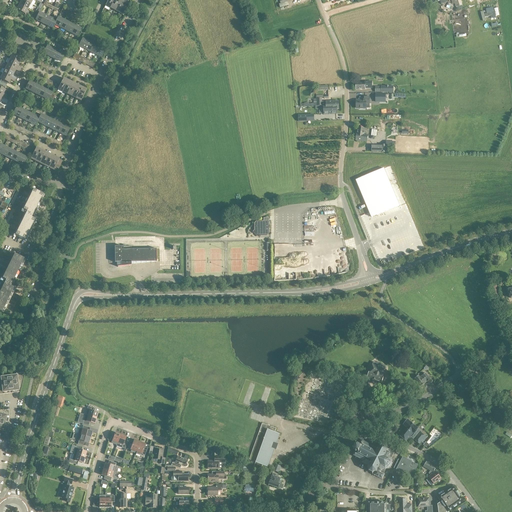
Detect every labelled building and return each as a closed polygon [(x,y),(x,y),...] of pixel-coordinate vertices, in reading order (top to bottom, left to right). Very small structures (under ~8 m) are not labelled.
[(21,2),(19,5),(29,10),(29,9),(29,8),(31,5),(21,0),(17,0),(21,2)] [(108,0),(105,6),(110,9),(114,0),(108,0)] [(119,0),(114,0),(110,9),(114,11),(119,0)] [(121,0),(119,0),(114,11),(119,13),(125,1),(121,0)] [(129,4),(125,1),(119,13),(124,15),(129,4)] [(28,11),(29,10),(19,5),(17,8),(12,5),(11,7),(25,15),(28,10),(28,11)] [(40,13),(36,20),(41,23),(45,15),(40,13)] [(51,18),(45,15),(41,23),(47,26),(51,18)] [(55,25),(60,28),(64,20),(58,17),(56,21),(57,21),(54,25),(55,25)] [(57,21),(56,21),(51,18),(47,26),(53,29),(55,25),(54,25),(57,21)] [(64,20),(60,28),(66,31),(70,23),(64,20)] [(66,31),(71,34),(75,26),(70,23),(66,31)] [(77,36),(81,29),(75,26),(71,34),(77,36)] [(79,47),(84,49),(88,42),(82,39),(79,47)] [(88,42),(84,49),(83,51),(86,53),(87,51),(90,52),(94,45),(88,42)] [(90,52),(96,55),(99,48),(94,45),(90,52)] [(43,54),(49,57),(53,49),(47,46),(43,54)] [(101,58),(105,50),(99,48),(96,55),(101,58)] [(59,52),(53,49),(49,57),(55,60),(59,52)] [(13,53),(7,50),(5,54),(10,56),(10,55),(12,55),(11,57),(10,57),(9,58),(19,63),(21,60),(24,61),(25,59),(13,53)] [(64,55),(59,52),(55,60),(61,63),(64,55)] [(18,66),(19,63),(9,58),(9,59),(10,59),(8,63),(20,70),(22,70),(23,68),(18,66)] [(5,67),(4,68),(14,73),(16,70),(19,72),(20,70),(8,63),(6,68),(5,67)] [(13,76),(14,73),(4,68),(4,69),(5,70),(3,74),(15,80),(17,81),(18,79),(13,76)] [(0,78),(0,77),(0,79),(1,80),(0,81),(0,83),(1,83),(6,86),(8,83),(9,84),(11,80),(14,82),(15,80),(3,74),(0,78)] [(57,90),(62,92),(68,81),(63,78),(57,90)] [(29,81),(26,88),(25,89),(31,92),(35,84),(29,81)] [(67,95),(68,93),(73,83),(68,81),(62,92),(67,95)] [(356,83),(356,90),(365,90),(365,89),(369,89),(369,82),(365,82),(365,83),(356,83)] [(73,83),(68,93),(67,95),(71,97),(77,85),(73,83)] [(41,87),(35,84),(31,92),(37,95),(41,87)] [(82,87),(77,85),(71,97),(76,99),(82,87)] [(46,90),(41,87),(37,95),(43,98),(46,90)] [(86,90),(82,87),(76,99),(81,101),(86,90)] [(52,93),(46,90),(43,98),(48,100),(52,93)] [(376,94),(376,102),(386,102),(386,94),(376,94)] [(363,97),(363,101),(356,101),(356,108),(359,108),(359,109),(364,109),(364,108),(366,108),(366,103),(370,104),(370,97),(363,97)] [(337,113),(337,109),(339,109),(339,105),(326,106),(323,106),(324,114),(337,113)] [(13,114),(19,117),(22,110),(17,107),(13,114)] [(19,117),(24,120),(28,112),(22,110),(19,117)] [(24,120),(30,123),(34,115),(28,112),(24,120)] [(37,122),(43,125),(47,117),(41,114),(39,118),(37,122)] [(39,118),(34,115),(30,123),(36,126),(37,122),(39,118)] [(43,125),(49,128),(52,120),(47,117),(43,125)] [(58,123),(52,120),(49,128),(54,131),(58,123)] [(54,131),(60,133),(64,126),(58,123),(54,131)] [(70,129),(64,126),(60,133),(66,136),(70,129)] [(367,132),(364,131),(365,128),(358,128),(357,134),(361,134),(361,137),(363,137),(364,134),(366,135),(367,132)] [(357,134),(357,133),(356,141),(367,142),(368,135),(366,135),(364,134),(363,137),(361,137),(361,134),(357,134)] [(386,145),(372,145),(371,152),(385,153),(386,145)] [(10,149),(4,146),(0,154),(6,157),(10,149)] [(36,148),(30,159),(35,162),(41,150),(36,148)] [(16,152),(10,149),(6,157),(12,160),(16,152)] [(41,150),(35,162),(40,164),(45,152),(41,150)] [(21,155),(16,152),(12,160),(17,162),(21,155)] [(45,152),(40,164),(44,166),(47,160),(50,155),(45,152)] [(27,158),(21,155),(17,162),(23,165),(27,158)] [(47,160),(44,166),(49,169),(55,157),(50,155),(47,160)] [(54,171),(55,167),(58,169),(59,169),(63,161),(55,157),(49,169),(54,171)] [(34,216),(45,196),(32,189),(22,210),(26,212),(14,235),(26,241),(38,218),(34,216)] [(256,221),(254,223),(256,225),(256,228),(255,229),(256,231),(260,234),(261,235),(262,234),(265,234),(266,235),(268,234),(269,234),(269,221),(269,218),(264,218),(264,221),(256,221)] [(131,246),(114,247),(115,263),(117,262),(118,267),(131,266),(131,265),(131,262),(156,262),(157,262),(157,249),(156,249),(131,250),(131,246)] [(13,284),(26,260),(13,254),(1,278),(5,280),(0,289),(0,312),(3,314),(17,286),(13,284)] [(373,380),(376,381),(377,381),(382,383),(384,377),(383,377),(385,369),(386,366),(373,362),(372,365),(370,373),(369,373),(367,378),(373,380)] [(16,375),(1,377),(1,378),(0,377),(0,394),(10,394),(9,392),(12,391),(12,393),(19,392),(18,390),(19,390),(18,388),(19,388),(19,389),(20,389),(23,373),(16,373),(16,375)] [(419,375),(415,378),(421,386),(430,379),(425,373),(420,377),(419,375)] [(56,403),(63,405),(66,396),(59,394),(56,403)] [(88,406),(85,415),(96,419),(98,413),(93,411),(94,408),(88,406)] [(9,411),(0,410),(0,430),(5,431),(6,425),(4,424),(5,422),(7,422),(9,422),(9,411)] [(95,424),(96,419),(85,415),(83,424),(89,426),(90,423),(95,424)] [(418,429),(408,420),(404,425),(405,426),(398,434),(407,442),(411,437),(420,444),(426,437),(420,432),(417,436),(414,433),(418,429)] [(268,467),(275,449),(277,450),(278,444),(277,444),(280,434),(275,432),(277,429),(262,424),(249,459),(256,462),(254,468),(260,470),(262,465),(268,467)] [(81,435),(91,438),(92,432),(88,431),(89,428),(83,426),(81,435)] [(115,433),(112,441),(111,443),(117,445),(118,444),(121,435),(115,433)] [(89,444),(91,438),(81,435),(78,434),(76,440),(79,441),(78,444),(84,446),(85,443),(89,444)] [(126,437),(121,435),(118,444),(123,446),(121,450),(124,451),(127,443),(124,442),(126,437)] [(136,452),(140,442),(134,440),(132,444),(129,443),(127,449),(131,450),(130,452),(135,453),(135,452),(136,452)] [(354,449),(353,449),(354,449),(353,450),(354,450),(355,450),(355,451),(355,452),(354,452),(354,453),(353,454),(354,456),(353,456),(354,456),(356,457),(356,458),(357,457),(360,459),(359,459),(360,460),(360,459),(363,461),(362,462),(362,463),(365,464),(365,465),(366,465),(366,464),(369,466),(368,467),(367,467),(368,467),(369,471),(369,472),(370,471),(372,473),(372,474),(373,474),(374,475),(375,475),(376,476),(376,477),(377,476),(378,477),(378,478),(378,477),(380,478),(380,479),(380,478),(382,479),(384,475),(385,475),(385,474),(384,474),(385,474),(384,473),(386,470),(386,469),(388,469),(389,468),(390,468),(391,468),(390,467),(391,466),(392,466),(391,465),(392,463),(393,463),(392,463),(392,461),(393,461),(393,460),(392,460),(391,459),(392,458),(391,458),(394,453),(392,452),(393,449),(394,449),(393,449),(391,448),(391,447),(387,446),(387,445),(386,446),(383,444),(383,443),(383,444),(380,445),(379,445),(378,445),(379,446),(378,447),(376,445),(375,445),(372,444),(372,443),(372,444),(371,445),(368,444),(368,443),(367,444),(364,442),(365,441),(364,441),(364,442),(363,441),(363,440),(363,441),(361,440),(360,440),(361,441),(359,441),(359,442),(359,444),(358,444),(358,445),(357,444),(357,443),(356,444),(355,444),(356,445),(354,449)] [(145,444),(140,442),(136,452),(137,452),(136,454),(140,455),(141,454),(145,455),(147,450),(144,449),(145,444)] [(76,445),(74,454),(85,458),(87,452),(81,451),(82,447),(76,445)] [(154,459),(158,460),(158,464),(164,465),(165,459),(161,458),(163,451),(155,450),(154,459)] [(83,463),(85,458),(74,454),(72,460),(69,459),(68,463),(77,465),(78,462),(83,463)] [(218,469),(218,463),(225,463),(225,456),(214,456),(214,461),(208,461),(208,469),(218,469)] [(181,466),(185,467),(187,460),(177,457),(175,463),(172,463),(171,466),(165,466),(164,472),(167,472),(173,472),(175,472),(175,468),(175,466),(180,468),(181,466)] [(401,461),(398,459),(394,468),(403,473),(402,473),(405,474),(412,477),(415,471),(415,470),(418,465),(403,457),(401,461)] [(103,469),(113,472),(116,473),(117,467),(115,466),(116,463),(110,461),(109,465),(105,463),(103,469)] [(435,471),(436,468),(427,461),(424,466),(431,471),(429,474),(431,476),(429,477),(430,478),(427,480),(431,486),(434,483),(434,484),(438,481),(438,482),(441,480),(440,479),(441,478),(436,472),(435,471)] [(111,481),(113,472),(103,469),(101,475),(106,477),(105,480),(111,481)] [(181,471),(175,472),(173,472),(173,477),(172,477),(171,478),(171,480),(172,482),(178,482),(188,481),(188,474),(181,474),(181,471)] [(207,477),(207,478),(208,478),(208,482),(218,482),(218,480),(226,479),(226,475),(224,475),(224,472),(216,472),(216,475),(208,475),(208,477),(207,477)] [(280,484),(282,479),(272,475),(269,485),(278,489),(280,484)] [(64,501),(69,503),(71,496),(71,494),(72,494),(74,488),(68,487),(69,484),(71,485),(73,480),(65,477),(63,483),(65,483),(65,486),(64,486),(61,498),(65,499),(64,501)] [(174,491),(178,491),(178,495),(188,495),(188,488),(182,488),(182,485),(174,485),(174,491)] [(222,491),(222,489),(226,489),(226,485),(216,485),(216,488),(208,488),(208,496),(218,496),(218,491),(222,491)] [(447,511),(463,501),(459,495),(454,487),(444,494),(439,498),(441,502),(438,504),(438,511),(447,511)] [(126,499),(126,494),(120,494),(120,499),(119,499),(119,508),(127,508),(127,499),(126,499)] [(157,495),(149,495),(149,497),(145,497),(145,505),(148,505),(148,508),(157,508),(157,495)] [(105,498),(105,508),(111,508),(111,502),(113,502),(113,496),(105,496),(105,498)] [(179,507),(179,508),(188,508),(188,501),(182,501),(182,498),(174,498),(174,501),(174,507),(179,507)] [(430,507),(429,498),(418,499),(418,507),(430,507)] [(208,509),(218,509),(218,505),(223,505),(223,499),(215,499),(215,502),(212,502),(212,501),(208,501),(208,509)] [(407,499),(399,500),(400,510),(399,510),(398,511),(412,511),(412,505),(407,505),(407,499)] [(367,506),(366,511),(377,511),(378,503),(369,503),(369,506),(367,506)] [(386,503),(378,503),(377,511),(389,511),(390,506),(386,506),(386,503)]
